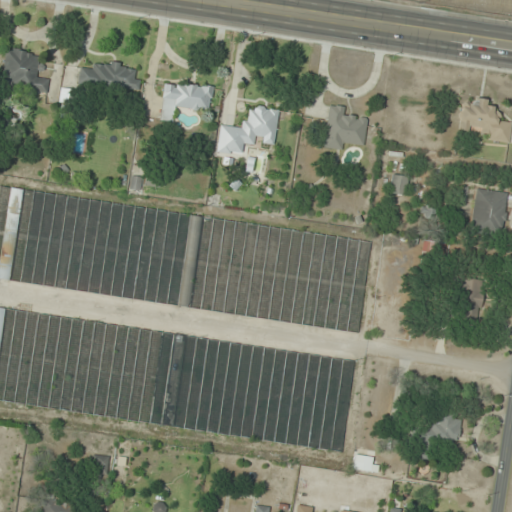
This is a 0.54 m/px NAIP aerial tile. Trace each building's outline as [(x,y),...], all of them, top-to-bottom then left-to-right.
[(0,87),(46,93),(48,79),(39,78),(42,54),(5,49),(0,87)] [(78,85),(136,91),(139,67),(92,62),(92,69),(79,67),(78,85)] [(210,109),(212,85),(162,82),(160,121),(174,122),(175,107),(210,109)] [(73,103),(74,89),(60,88),(59,102),(73,103)] [(458,131),(509,138),(511,122),(500,121),(501,112),(492,111),(493,100),(472,97),(471,104),(462,102),(458,131)] [(364,144),(366,120),(346,118),(347,106),(327,104),(323,148),(342,150),(343,142),(364,144)] [(278,109),(246,106),(244,127),(219,125),(216,152),(242,155),(243,144),(254,145),(255,140),(275,142),(278,109)] [(389,193),(405,195),(407,176),(392,174),(389,193)] [(502,237),(507,192),(475,188),(469,233),(502,237)] [(0,282),(359,325),(370,234),(0,189),(0,282)] [(481,279),(460,279),(460,317),(481,317),(481,279)] [(0,405),(342,446),(353,355),(0,312),(0,405)] [(432,428),(414,426),(413,440),(421,441),(419,457),(431,458),(432,443),(457,445),(460,415),(433,412),(432,428)] [(93,473),(107,473),(107,455),(93,455),(93,473)] [(353,471),(376,472),(377,458),(353,457),(353,471)] [(41,511),(73,511),(73,500),(42,500),(41,511)]
